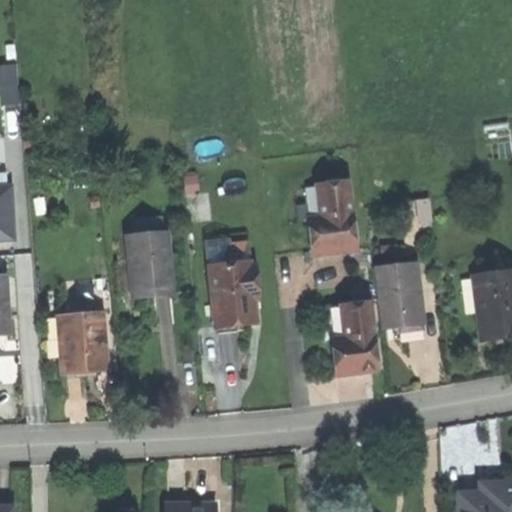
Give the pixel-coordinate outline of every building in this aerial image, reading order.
[(26,101),(22,62),(2,64),(6,103),(26,101)] [(0,240),(17,240),(14,183),(0,183),(0,240)] [(335,253),(357,251),(350,184),(344,185),(324,187),(307,189),(314,256),(335,253)] [(129,238),(136,299),(154,297),(174,295),(168,234),(129,238)] [(210,249),(217,327),(239,324),(248,324),(257,323),(255,302),(261,301),(258,268),(251,269),(248,245),(210,249)] [(376,273),(383,332),(404,330),(425,327),(418,268),(376,273)] [(511,275),(476,279),(482,341),(504,339),(511,338),(511,275)] [(0,335),(1,335),(0,322),(0,315),(8,315),(7,280),(1,281),(0,280),(0,335)] [(359,375),(380,372),(372,306),(368,306),(348,308),(330,310),(338,377),(359,375)] [(61,321),(52,322),(55,366),(63,366),(64,375),(84,374),(107,372),(102,314),(60,317),(61,321)] [(9,335),(8,315),(0,315),(0,322),(1,335),(9,335)] [(240,333),(239,324),(217,327),(218,335),(240,333)] [(485,491),(460,491),(460,511),(511,511),(511,480),(503,481),(503,491),(485,491)]
